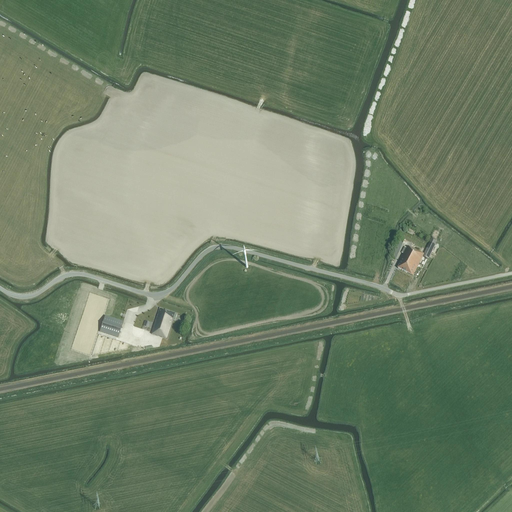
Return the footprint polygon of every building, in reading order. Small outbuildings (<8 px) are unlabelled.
[(435,245),(430,243),(427,249),(432,252),(435,245)] [(402,253),(404,254),(400,262),(401,263),(398,269),(413,276),(424,254),(412,248),(412,249),(408,247),(407,248),(405,247),(402,253)] [(80,286),(79,291),(97,295),(98,290),(80,286)] [(123,322),(105,316),(111,298),(104,296),(96,320),(103,323),(100,332),(118,338),(123,322)] [(175,321),(176,318),(177,315),(160,309),(152,335),(168,340),(174,321),(175,321)]
